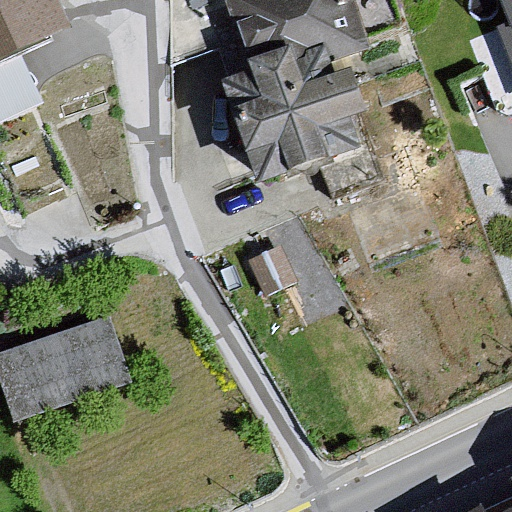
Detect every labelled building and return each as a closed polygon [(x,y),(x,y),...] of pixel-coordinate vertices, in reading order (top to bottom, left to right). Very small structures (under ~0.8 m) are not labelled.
[(63,0),(0,0),(0,79),(83,40),(63,0)] [(357,0),(228,0),(251,66),(293,50),(308,53),(329,46),(336,64),(373,50),(357,0)] [(511,0),(499,0),(511,34),(511,0)] [(254,76),(229,87),(264,190),(374,157),(365,123),(371,118),(356,73),(341,74),(336,64),(329,46),(308,53),(293,50),(251,66),(254,76)] [(111,323),(0,359),(0,382),(15,429),(133,391),(111,323)]
